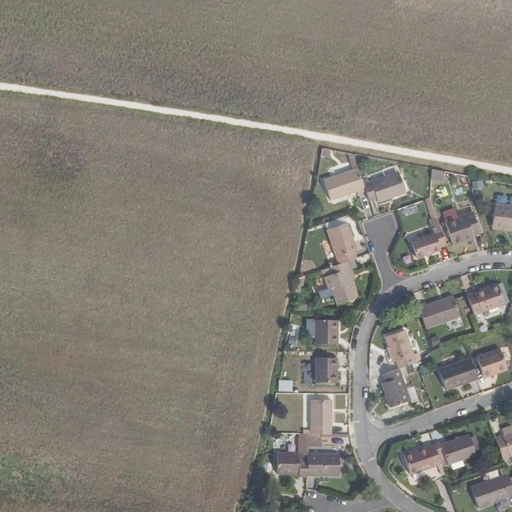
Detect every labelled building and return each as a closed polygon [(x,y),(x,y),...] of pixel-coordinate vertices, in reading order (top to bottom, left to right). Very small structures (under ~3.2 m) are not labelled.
[(352,188),(353,191),(361,188),(353,165),(318,177),(325,198),(352,188)] [(441,168),(428,166),(427,175),(439,177),(441,168)] [(395,169),(366,179),(373,199),(402,189),(395,169)] [(473,180),(473,189),(482,188),(482,180),(473,180)] [(511,204),(492,202),(489,227),(499,228),(500,225),(511,226),(511,204)] [(441,219),(449,243),(461,239),(460,236),(470,234),(476,231),(469,210),(441,219)] [(323,228),(327,242),(334,263),(341,261),(352,257),(350,250),(353,249),(343,221),(323,228)] [(437,248),(436,244),(442,242),(437,226),(429,228),(430,231),(408,239),(414,256),(437,248)] [(332,303),(353,296),(347,279),(344,280),(341,270),(343,269),(341,261),(334,263),(325,266),(324,266),(326,274),(319,276),(323,287),(326,286),(332,303)] [(471,291),(464,294),(471,313),(502,302),(494,282),(479,288),(479,289),(472,292),(471,291)] [(414,303),(416,310),(422,326),(457,314),(450,294),(423,303),(422,301),(414,303)] [(333,319),(311,319),(311,343),(333,343),(333,319)] [(391,361),(394,360),(396,368),(398,367),(413,362),(402,329),(383,336),(391,361)] [(505,368),(497,347),(474,356),(481,375),(493,371),(494,372),(505,368)] [(333,357),(311,356),(311,381),(333,381),(333,357)] [(436,369),(443,389),(475,378),(468,357),(436,369)] [(388,407),(409,399),(398,367),(396,368),(381,373),(383,381),(379,383),(388,407)] [(292,391),(292,380),(278,379),(278,391),(292,391)] [(408,389),(411,402),(417,401),(414,388),(408,389)] [(327,399),(307,399),(307,433),(308,433),(327,433),(327,399)] [(393,418),(406,415),(404,409),(391,413),(393,418)] [(502,434),(492,437),(499,458),(511,453),(511,425),(511,424),(500,428),(502,434)] [(293,474),(293,477),(302,477),(302,475),(303,453),(303,439),(303,433),(294,433),(293,453),(272,453),(271,473),(293,474)] [(444,465),(473,455),(472,452),(470,447),(475,446),(471,435),(466,437),(465,434),(437,444),(444,465)] [(399,454),(406,474),(437,464),(430,443),(422,446),(422,447),(415,450),(415,449),(399,454)] [(334,454),(303,453),(302,475),(334,476),(334,454)] [(467,487),(475,507),(511,494),(506,477),(505,474),(467,487)]
